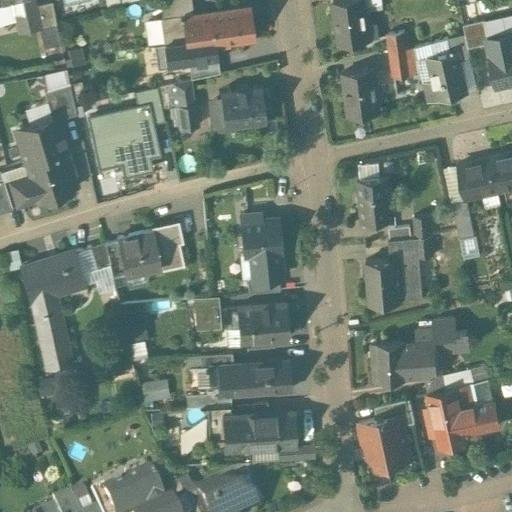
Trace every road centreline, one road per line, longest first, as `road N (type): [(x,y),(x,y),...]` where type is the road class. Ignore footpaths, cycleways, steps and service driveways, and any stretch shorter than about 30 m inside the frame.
road 1 (residential): [(311,155),(336,511)]
road 2 (residential): [(0,244),(311,155)]
road 3 (residential): [(311,155),(511,112)]
road 4 (residential): [(284,0),(311,155)]
road 5 (residential): [(511,473),(359,511)]
